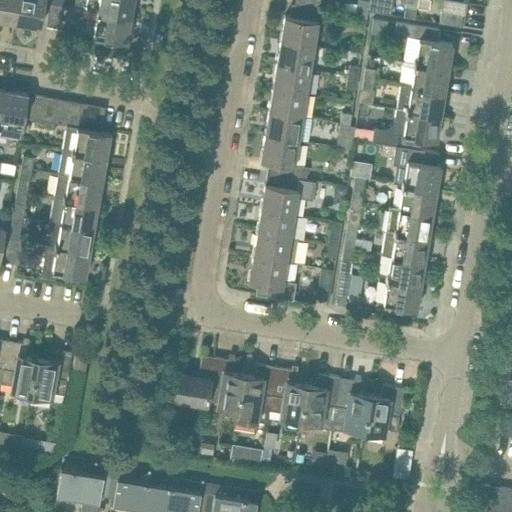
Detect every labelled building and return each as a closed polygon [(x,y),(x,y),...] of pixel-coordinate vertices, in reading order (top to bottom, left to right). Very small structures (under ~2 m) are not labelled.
[(0,0),(0,18),(15,21),(18,0),(0,0)] [(39,25),(43,0),(18,0),(15,21),(39,25)] [(130,16),(133,0),(86,0),(85,8),(95,9),(130,16)] [(368,9),(369,0),(357,0),(355,15),(367,17),(368,9)] [(392,4),(380,1),(371,0),(369,0),(368,9),(390,13),(392,4)] [(458,0),(443,0),(442,10),(465,13),(467,1),(458,0)] [(49,3),(45,27),(57,29),(62,4),(49,3)] [(289,15),(284,14),(280,38),(314,44),(318,19),(324,20),(326,9),(318,8),(294,4),(291,3),(289,15)] [(415,17),(417,7),(405,5),(404,15),(415,17)] [(126,41),(130,16),(95,9),(95,14),(96,14),(93,35),(126,41)] [(463,25),(465,13),(442,10),(440,21),(463,25)] [(439,28),(419,24),(396,21),(394,33),(420,37),(417,57),(414,57),(414,60),(448,66),(452,42),(437,40),(439,28)] [(310,68),(314,44),(280,38),(276,62),(310,68)] [(444,90),(448,66),(414,60),(414,61),(405,59),(402,77),(404,81),(413,82),(412,85),(444,90)] [(306,92),(310,68),(276,62),(272,86),(306,92)] [(350,63),(348,74),(358,76),(360,65),(350,63)] [(366,66),(364,77),(374,78),(376,67),(366,66)] [(356,86),(358,76),(348,74),(346,85),(356,86)] [(370,102),(372,89),(374,78),(364,77),(360,100),(370,102)] [(440,114),(444,90),(412,85),(409,105),(406,104),(406,108),(440,114)] [(302,115),(306,92),(272,86),(268,110),(302,115)] [(0,133),(20,137),(27,92),(3,88),(0,107),(0,133)] [(41,119),(46,95),(34,93),(29,117),(41,119)] [(57,97),(46,95),(41,119),(53,121),(57,97)] [(65,123),(69,99),(57,97),(53,121),(65,123)] [(77,126),(77,125),(81,102),(69,99),(65,123),(66,124),(77,126)] [(89,127),(93,104),(81,102),(77,125),(89,127)] [(101,129),(104,108),(105,106),(93,104),(89,127),(101,129)] [(436,139),(440,114),(406,108),(395,107),(391,130),(373,127),(371,140),(395,144),(395,143),(419,147),(421,136),(436,139)] [(298,139),(302,115),(268,110),(265,133),(298,139)] [(342,110),(340,122),(350,123),(352,112),(342,110)] [(348,133),(350,123),(340,122),(338,132),(348,133)] [(101,129),(89,127),(77,125),(77,126),(66,124),(62,147),(106,155),(110,131),(101,129)] [(294,163),(298,139),(265,133),(260,158),(269,159),(267,171),(306,177),(308,165),(294,163)] [(417,159),(419,147),(395,143),(395,144),(393,156),(407,158),(404,178),(402,177),(401,182),(436,187),(440,163),(417,159)] [(101,179),(106,156),(106,155),(62,147),(57,172),(101,179)] [(23,154),(21,165),(30,167),(32,156),(23,154)] [(28,177),(30,167),(21,165),(19,176),(28,177)] [(293,213),(296,195),(312,197),(315,179),(306,177),(267,171),(260,207),(293,213)] [(97,203),(101,179),(57,172),(53,195),(97,203)] [(362,199),(366,176),(355,175),(352,198),(362,199)] [(432,211),(436,187),(401,182),(401,186),(403,186),(400,205),(432,211)] [(93,227),(97,203),(53,195),(49,219),(93,227)] [(360,210),(362,199),(352,198),(350,209),(360,210)] [(22,214),(24,203),(14,201),(13,213),(22,214)] [(428,235),(432,211),(400,205),(396,225),(393,225),(393,229),(428,235)] [(289,236),(293,213),(260,207),(256,231),(289,236)] [(18,239),(21,225),(22,214),(13,213),(9,237),(18,239)] [(93,227),(49,219),(48,219),(44,242),(46,243),(54,244),(89,251),(93,227)] [(332,219),(330,232),(329,243),(338,244),(341,221),(332,219)] [(348,221),(346,234),(344,245),(354,247),(355,237),(357,223),(348,221)] [(428,235),(393,229),(385,228),(381,251),(391,253),(424,258),(428,235)] [(289,237),(289,236),(256,231),(252,255),(286,260),(293,261),(297,238),(289,237)] [(21,239),(18,239),(9,237),(4,261),(16,263),(21,239)] [(355,237),(354,247),(369,249),(371,240),(355,237)] [(85,275),(89,251),(54,244),(46,243),(40,277),(54,280),(56,270),(85,275)] [(336,254),(338,244),(329,243),(327,252),(336,254)] [(350,271),(352,257),(354,247),(344,245),(340,270),(350,271)] [(420,283),(424,258),(391,253),(388,273),(386,273),(385,277),(420,283)] [(283,279),(285,265),(286,260),(252,255),(248,279),(258,281),(256,292),(292,298),(295,281),(283,279)] [(321,266),(317,290),(316,297),(328,299),(334,269),(321,266)] [(351,272),(350,271),(340,270),(336,293),(348,295),(351,272)] [(416,308),(420,283),(385,277),(385,281),(386,281),(383,302),(416,308)] [(31,391),(38,356),(26,354),(29,338),(28,338),(27,342),(8,339),(0,380),(12,383),(11,388),(31,391)] [(48,358),(38,356),(31,391),(51,395),(52,390),(63,392),(62,397),(63,397),(71,350),(50,346),(48,358)] [(73,367),(85,369),(87,352),(76,350),(73,367)] [(207,396),(213,355),(201,353),(198,375),(177,371),(173,397),(206,402),(207,397),(207,396)] [(237,407),(243,372),(232,370),(234,354),(233,354),(233,358),(213,355),(207,396),(207,397),(217,399),(217,404),(237,407)] [(267,422),(269,407),(276,365),(256,362),(254,374),(243,372),(237,407),(235,417),(267,422)] [(300,418),(306,382),(295,381),(298,364),(297,364),(296,368),(276,365),(269,407),(280,409),(280,414),(300,418)] [(333,418),(340,376),(319,372),(317,384),(306,382),(300,418),(320,421),(320,426),(331,428),(333,418)] [(364,428),(369,393),(358,391),(361,375),(359,375),(359,379),(340,376),(333,418),(344,420),(343,425),(364,428)] [(380,394),(369,393),(364,428),(383,432),(384,426),(395,428),(394,433),(395,433),(403,386),(382,383),(380,394)] [(511,412),(504,411),(500,432),(511,434),(511,412)] [(13,431),(10,445),(20,447),(23,433),(13,431)] [(24,436),(21,447),(33,449),(35,438),(24,436)] [(263,447),(260,464),(268,465),(271,448),(263,447)] [(251,454),(249,463),(258,465),(260,455),(251,454)] [(395,462),(392,475),(408,478),(410,464),(395,462)] [(107,486),(111,467),(86,463),(85,470),(75,469),(75,468),(70,467),(70,468),(60,466),(56,492),(84,497),(81,511),(96,511),(100,485),(107,486)] [(153,508),(158,483),(149,481),(149,480),(144,479),(144,480),(134,479),(135,471),(111,467),(107,486),(115,487),(112,501),(140,506),(139,511),(154,511),(155,508),(153,508)] [(205,502),(208,483),(184,479),(182,487),(173,485),(173,484),(168,483),(167,484),(158,483),(153,508),(155,508),(178,511),(195,511),(198,501),(205,502)] [(485,507),(489,483),(479,482),(476,506),(485,507)] [(233,487),(208,483),(205,502),(212,503),(210,511),(253,511),(256,499),(246,497),(246,496),(241,495),(241,496),(231,495),(233,487)] [(496,509),(500,485),(489,483),(485,507),(496,509)] [(507,511),(510,487),(500,485),(496,509),(507,511)]
